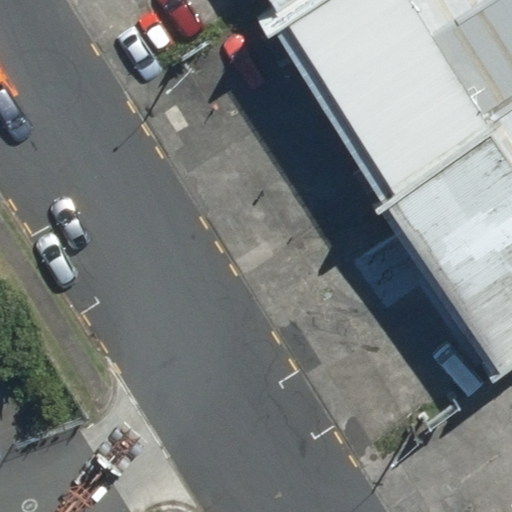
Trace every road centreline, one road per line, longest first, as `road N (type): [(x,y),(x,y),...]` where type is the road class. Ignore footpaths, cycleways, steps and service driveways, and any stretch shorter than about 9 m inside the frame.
road 1 (unclassified): [(286,511),(0,50)]
road 2 (unknown): [(385,511),(511,428)]
